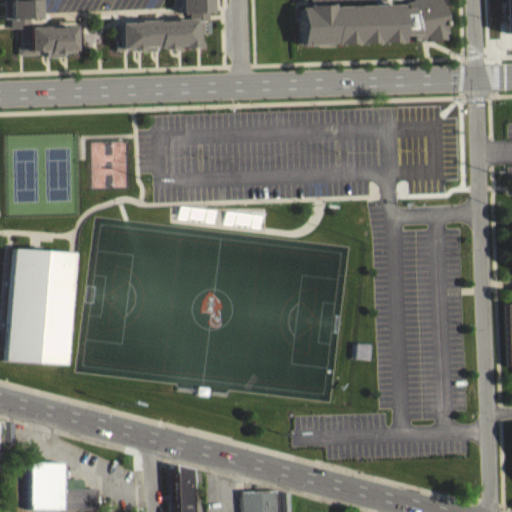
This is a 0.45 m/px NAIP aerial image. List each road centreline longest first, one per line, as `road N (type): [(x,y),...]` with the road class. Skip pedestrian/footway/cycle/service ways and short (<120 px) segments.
road 1 (residential): [(470,0),(492,511)]
road 2 (primary): [(511,74),(0,93)]
road 3 (primary): [(0,395),(433,511)]
